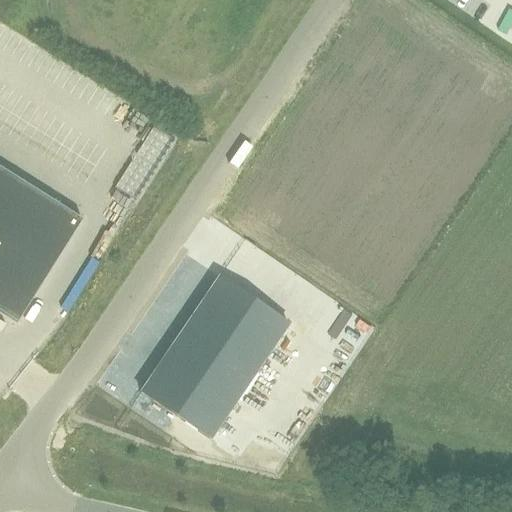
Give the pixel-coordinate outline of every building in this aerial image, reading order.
[(165,108),(232,0),(135,0),(95,64),(165,108)] [(511,82),(401,8),(341,97),(456,175),(511,92),(511,82)] [(161,134),(130,183),(150,196),(181,147),(161,134)] [(0,166),(0,309),(16,319),(80,216),(0,166)] [(209,440),(288,325),(218,277),(140,393),(209,440)] [(511,300),(506,297),(434,420),(487,451),(511,407),(511,300)]
